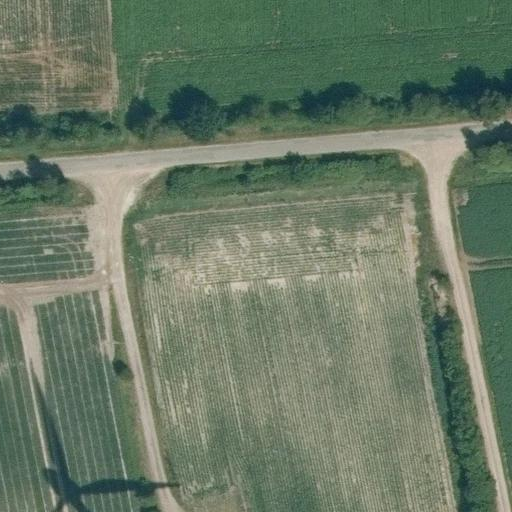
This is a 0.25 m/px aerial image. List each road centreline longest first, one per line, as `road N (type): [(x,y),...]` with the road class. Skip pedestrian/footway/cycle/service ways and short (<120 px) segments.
road 1 (unclassified): [(0,170),(511,130)]
road 2 (track): [(428,137),(496,511)]
road 3 (track): [(167,511),(108,231),(105,164)]
